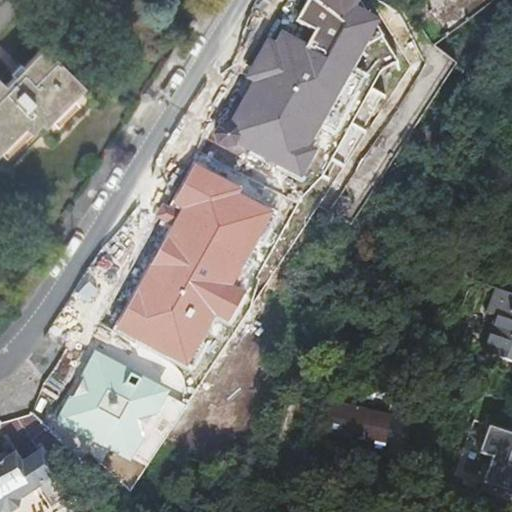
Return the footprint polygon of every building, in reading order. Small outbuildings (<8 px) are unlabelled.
[(368,0),(313,0),(303,19),(320,29),(309,47),(282,31),(276,42),(268,37),(247,73),(244,77),(252,82),(232,116),(216,126),(214,134),(217,144),(227,148),(239,143),(302,180),(321,148),(313,143),(390,15),(368,2),(368,0)] [(99,100),(44,46),(8,83),(0,75),(0,159),(3,162),(11,170),(45,136),(55,145),(99,100)] [(242,186),(191,160),(169,202),(161,198),(151,218),(169,228),(116,327),(188,365),(214,314),(227,321),(242,293),(230,286),(270,211),(238,195),(242,186)] [(511,296),(497,290),(489,311),(499,315),(485,353),(511,363),(511,296)] [(93,347),(53,421),(148,473),(184,406),(166,396),(170,389),(93,347)] [(369,411),(361,441),(378,446),(386,416),(369,411)] [(76,499),(73,502),(73,503),(59,511),(0,511),(0,464),(14,455),(10,449),(0,455),(0,511),(72,511),(74,510),(80,506),(76,499)] [(59,511),(73,503),(73,502),(40,452),(20,465),(14,455),(0,464),(0,511),(59,511)]
